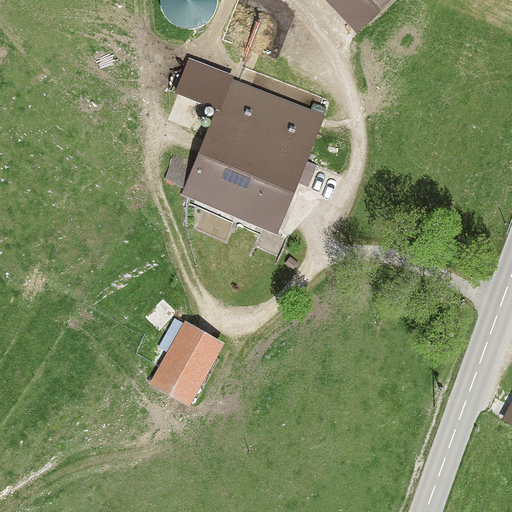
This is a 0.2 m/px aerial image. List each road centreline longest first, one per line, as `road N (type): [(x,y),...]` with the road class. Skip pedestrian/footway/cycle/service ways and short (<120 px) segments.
road 1 (track): [(291,0),(330,49),(360,139),(330,226),(331,246),(423,263),(511,319)]
road 2 (secondary): [(426,511),(511,275)]
